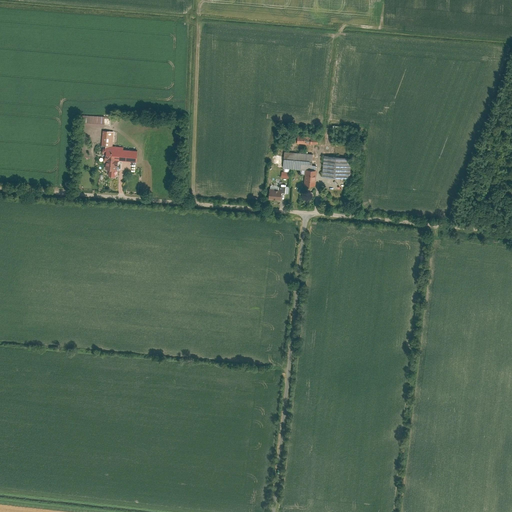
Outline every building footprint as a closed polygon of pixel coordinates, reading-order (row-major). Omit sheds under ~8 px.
[(136,164),(137,153),(124,152),(124,149),(107,148),(105,171),(117,172),(118,162),(136,164)] [(313,166),(314,156),(286,154),(285,163),(313,166)] [(352,160),(326,157),(324,176),(350,179),(352,160)] [(315,188),(316,172),(308,172),(307,187),(315,188)] [(281,191),(270,190),(269,200),(280,201),(281,191)]
